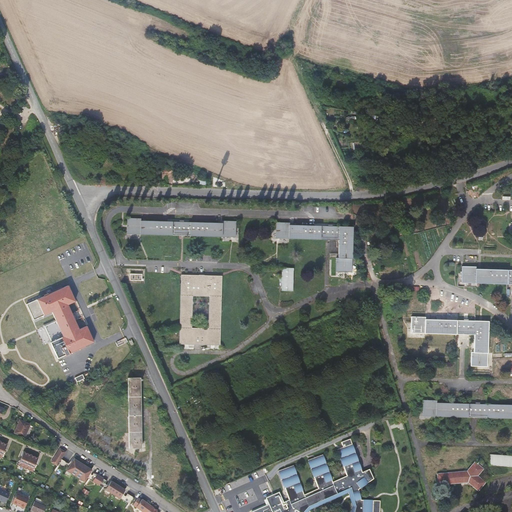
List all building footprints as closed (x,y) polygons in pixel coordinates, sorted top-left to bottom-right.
[(126,235),(236,238),(236,221),(222,221),(222,224),(141,222),(141,219),(127,219),(126,235)] [(348,227),(336,227),(290,226),(290,223),(276,223),(276,239),(292,239),(304,240),(339,240),(339,258),(336,258),(336,272),(352,273),(353,227),(348,227)] [(511,270),(477,270),(477,267),(463,267),(462,283),(511,284),(511,270)] [(282,292),(293,292),(294,269),(282,269),(282,278),(279,279),(279,282),(282,282),(282,292)] [(182,276),(180,345),(196,345),(196,344),(205,344),(204,345),(220,346),(222,277),(182,276)] [(69,286),(28,304),(35,320),(53,312),(57,321),(45,326),(52,342),(51,342),(58,357),(65,354),(66,355),(86,346),(86,345),(94,341),(87,326),(80,329),(76,321),(83,317),(80,310),(73,313),(69,304),(76,301),(69,286)] [(472,367),(488,368),(489,322),(426,320),(426,318),(412,318),(412,334),(475,336),(475,354),(472,354),(472,367)] [(129,448),(142,448),(142,377),(129,377),(129,448)] [(424,417),(511,419),(511,406),(438,404),(438,402),(424,401),(424,417)] [(14,433),(25,437),(30,424),(20,420),(14,433)] [(0,441),(0,457),(4,459),(10,445),(0,441)] [(373,511),(374,500),(362,500),(360,490),(375,479),(370,469),(363,472),(361,465),(352,469),(345,447),(338,450),(347,476),(334,482),(324,455),(309,460),(319,489),(305,495),(294,465),(280,471),(289,500),(284,502),(279,493),(276,494),(267,498),(269,504),(248,511),(373,511)] [(26,453),(21,466),(35,472),(41,459),(26,453)] [(61,459),(55,455),(51,462),(57,465),(61,459)] [(490,467),(511,468),(511,457),(491,456),(490,467)] [(71,462),(67,469),(84,480),(87,477),(89,473),(92,469),(74,458),(71,462)] [(68,463),(61,459),(57,465),(66,471),(67,469),(71,462),(70,461),(68,463)] [(468,473),(438,476),(440,486),(469,484),(478,493),(486,485),(478,478),(484,471),(482,469),(485,466),(480,462),(477,465),(476,464),(468,473)] [(92,475),(89,473),(87,477),(93,481),(97,474),(94,472),(92,475)] [(104,479),(97,474),(93,481),(100,485),(104,479)] [(107,480),(104,479),(100,485),(106,489),(108,485),(105,483),(107,480)] [(111,481),(108,485),(106,489),(120,498),(122,494),(125,490),(111,481)] [(0,488),(0,500),(5,503),(10,493),(0,488)] [(29,498),(16,492),(12,502),(20,505),(20,506),(24,508),(29,498)] [(126,496),(123,500),(129,504),(134,497),(127,493),(126,496)] [(36,497),(30,510),(36,511),(43,511),(47,505),(44,504),(45,501),(36,497)] [(142,499),(141,500),(138,498),(133,505),(143,511),(144,511),(149,505),(142,499)]
